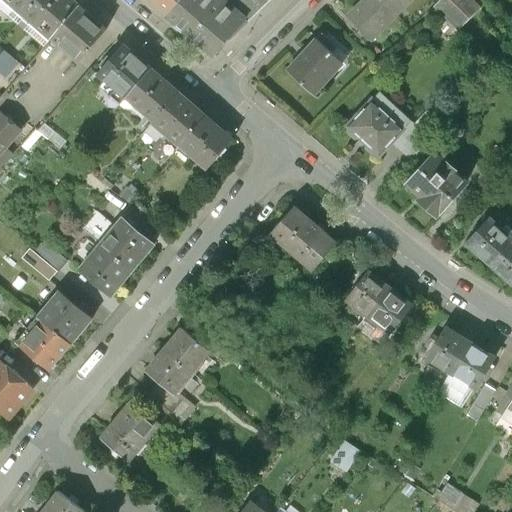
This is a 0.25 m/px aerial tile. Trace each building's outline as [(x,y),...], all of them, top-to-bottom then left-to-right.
[(37,0),(7,0),(25,15),(37,0)] [(70,0),(37,0),(25,15),(51,38),(78,7),(70,0)] [(152,0),(169,14),(180,0),(152,0)] [(221,0),(218,4),(213,0),(180,0),(169,14),(216,53),(247,22),(224,0),(221,0)] [(224,0),(247,22),(248,24),(271,0),(224,0)] [(357,0),(345,12),(370,37),(408,0),(357,0)] [(470,0),(443,0),(435,8),(458,31),(480,9),(470,0)] [(106,31),(78,7),(51,38),(79,62),(106,31)] [(320,31),(314,38),(329,52),(335,46),(320,31)] [(329,52),(314,38),(285,68),(312,92),(340,62),(329,52)] [(101,74),(128,97),(152,68),(125,45),(101,74)] [(179,91),(152,68),(128,97),(155,119),(179,91)] [(152,122),(180,145),(206,114),(179,91),(155,119),(152,122)] [(379,91),(347,124),(376,152),(388,140),(408,119),(379,91)] [(432,104),(413,124),(408,119),(388,140),(405,155),(444,115),(432,104)] [(0,114),(0,156),(8,148),(25,128),(4,110),(0,114)] [(234,138),(206,114),(180,145),(207,169),(234,138)] [(0,170),(15,154),(8,148),(0,156),(0,170)] [(433,149),(404,180),(419,195),(416,197),(434,214),(466,180),(433,149)] [(271,234),(292,252),(315,226),(294,208),(271,234)] [(126,218),(105,243),(136,270),(157,244),(126,218)] [(466,243),(490,265),(511,241),(511,239),(489,218),(466,243)] [(335,244),(315,226),(292,252),(313,270),(335,244)] [(45,241),(36,252),(71,279),(79,268),(45,241)] [(511,241),(490,265),(511,286),(511,241)] [(115,295),(136,270),(105,243),(83,269),(115,295)] [(345,301),(366,317),(389,288),(367,272),(345,301)] [(410,305),(389,288),(366,317),(388,334),(410,305)] [(39,317),(44,321),(71,344),(92,320),(60,292),(39,317)] [(50,370),(71,344),(44,321),(23,347),(50,370)] [(191,338),(209,353),(216,359),(227,346),(202,325),(191,338)] [(425,358),(448,372),(467,340),(444,326),(425,358)] [(180,329),(163,349),(192,373),(209,353),(191,338),(180,329)] [(242,350),(248,344),(232,330),(226,336),(242,350)] [(493,356),(467,340),(448,372),(475,388),(493,356)] [(175,393),(192,373),(163,349),(146,369),(160,381),(175,393)] [(0,411),(8,418),(34,388),(0,359),(0,411)] [(496,391),(511,400),(511,398),(511,380),(505,392),(498,387),(496,391)] [(149,394),(160,403),(179,419),(183,423),(194,409),(175,393),(160,381),(149,394)] [(478,421),(493,390),(480,384),(465,415),(478,421)] [(131,399),(115,418),(144,441),(159,423),(150,415),(131,399)] [(169,431),(179,419),(160,403),(150,415),(159,423),(169,431)] [(511,409),(507,406),(500,418),(511,425),(511,409)] [(128,460),(144,441),(115,418),(100,436),(128,460)] [(318,442),(324,433),(316,427),(310,435),(318,442)] [(357,453),(342,443),(330,462),(345,472),(357,453)] [(349,482),(343,478),(339,483),(345,487),(349,482)] [(434,502),(449,511),(475,511),(479,506),(446,484),(434,502)] [(80,511),(54,492),(38,511),(80,511)] [(483,501),(479,506),(475,511),(493,511),(495,509),(483,501)] [(243,511),(262,511),(251,503),(243,511)]
